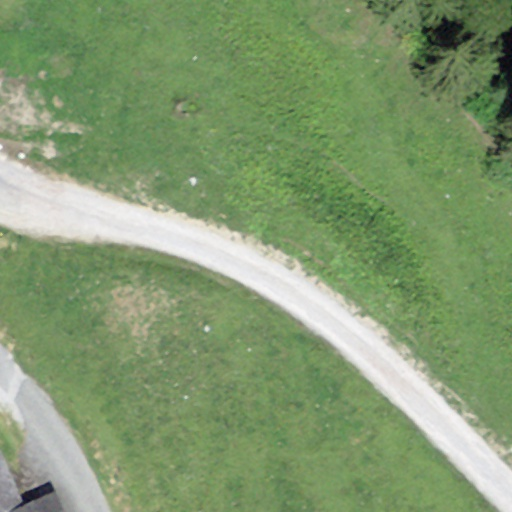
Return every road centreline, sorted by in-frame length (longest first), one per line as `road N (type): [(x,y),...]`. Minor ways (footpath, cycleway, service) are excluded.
road 1 (unclassified): [(0,176),(63,212),(148,227),(258,274),(438,425),(511,505)]
road 2 (track): [(91,511),(0,377)]
